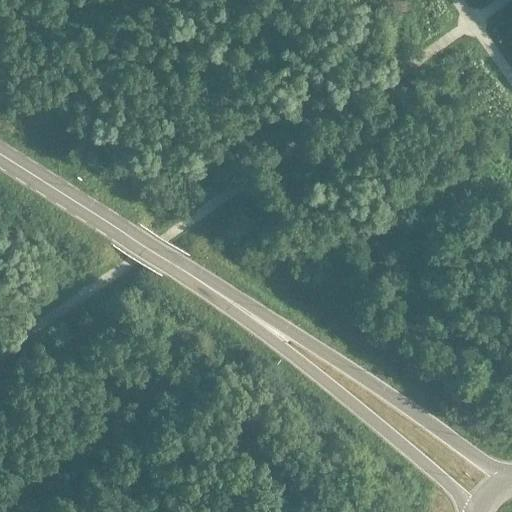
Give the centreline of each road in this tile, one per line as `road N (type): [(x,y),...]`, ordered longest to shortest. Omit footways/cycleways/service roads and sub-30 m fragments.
road 1 (secondary): [(263,323),(0,155)]
road 2 (secondary): [(505,478),(356,371),(263,323)]
road 3 (secondary): [(263,323),(474,508)]
